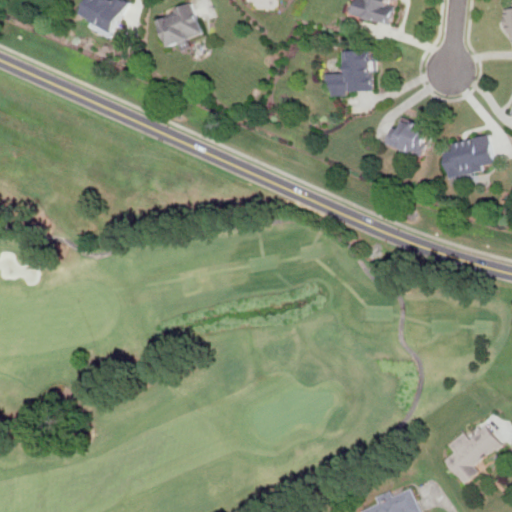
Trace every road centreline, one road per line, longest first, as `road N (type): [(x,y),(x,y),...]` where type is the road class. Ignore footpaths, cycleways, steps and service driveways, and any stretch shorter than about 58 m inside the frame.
road 1 (track): [(234,511),(387,434),(408,414),(421,376),(400,338),(400,292),(371,273),(342,236),(306,220),(210,227),(89,253),(0,206)]
road 2 (tertiary): [(0,58),(424,246),(511,271)]
